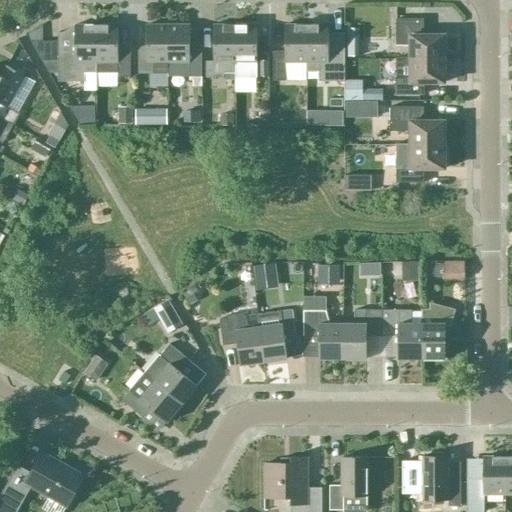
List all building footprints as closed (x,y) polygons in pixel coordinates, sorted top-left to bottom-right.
[(409,58),(444,58),(444,34),(423,34),(423,18),(395,19),(395,45),(409,45),(409,58)] [(96,91),(96,73),(96,25),(74,25),(74,52),(57,52),(57,82),(84,82),(84,91),(96,91)] [(96,73),(117,72),(117,77),(129,77),(129,51),(117,51),(117,25),(96,25),(96,73)] [(167,76),(167,77),(167,25),(146,25),(145,53),(137,53),(138,74),(167,73),(167,76)] [(201,63),(189,63),(189,25),(167,25),(167,77),(201,77),(201,63)] [(223,73),(234,73),(234,25),(213,25),(213,61),(205,61),(205,77),(223,77),(223,73)] [(234,77),(247,77),(256,77),(256,25),(234,25),(234,73),(234,77)] [(285,62),(306,62),(306,25),(284,25),(284,51),(272,51),(272,81),(285,81),(285,62)] [(306,71),(318,71),(318,81),(344,81),(344,51),(328,51),(328,25),(306,25),(306,62),(306,71)] [(395,72),(395,95),(423,94),(423,82),(444,82),(444,58),(409,58),(395,58),(395,72)] [(0,117),(13,125),(19,114),(6,107),(24,76),(6,65),(0,75),(0,117)] [(409,145),(444,144),(444,120),(423,120),(423,106),(389,107),(389,131),(409,131),(409,145)] [(0,117),(0,142),(2,143),(13,125),(0,117)] [(395,158),(395,183),(423,182),(423,168),(444,168),(444,144),(409,145),(409,144),(395,144),(395,158)] [(168,300),(154,308),(169,333),(182,325),(168,300)] [(421,323),(421,358),(444,358),(444,324),(448,324),(449,324),(453,308),(452,308),(451,311),(430,304),(430,310),(421,310),(421,323)] [(258,327),(263,362),(286,358),(283,337),(295,336),(292,309),(273,312),(272,325),(258,327)] [(342,359),(342,323),(329,323),(325,310),(318,311),(303,311),(303,336),(319,336),(319,359),(342,359)] [(365,336),(381,336),(381,310),(358,310),(355,323),(342,323),(342,359),(365,358),(365,336)] [(421,358),(421,323),(411,323),(411,310),(381,310),(381,336),(397,336),(397,358),(421,358)] [(258,327),(248,328),(242,314),(226,316),(226,318),(219,319),(222,345),(237,344),(240,365),(263,362),(258,327)] [(144,373),(181,404),(196,386),(179,372),(189,360),(169,343),(144,373)] [(166,422),(181,404),(144,373),(122,400),(142,417),(149,408),(166,422)] [(1,492),(0,493),(0,511),(15,511),(21,503),(30,486),(66,506),(83,476),(42,453),(30,473),(16,465),(1,492)] [(290,463),(263,463),(263,498),(290,498),(289,511),(320,511),(321,487),(307,487),(307,457),(290,457),(290,463)] [(329,485),(329,510),(343,510),(343,496),(366,496),(366,457),(342,457),(342,485),(329,485)] [(448,457),(420,457),(420,460),(402,460),(402,488),(420,488),(420,499),(448,499),(448,506),(460,506),(460,482),(448,482),(448,457)] [(483,511),(483,494),(504,494),(504,457),(482,457),(482,479),(466,479),(466,511),(483,511)]
